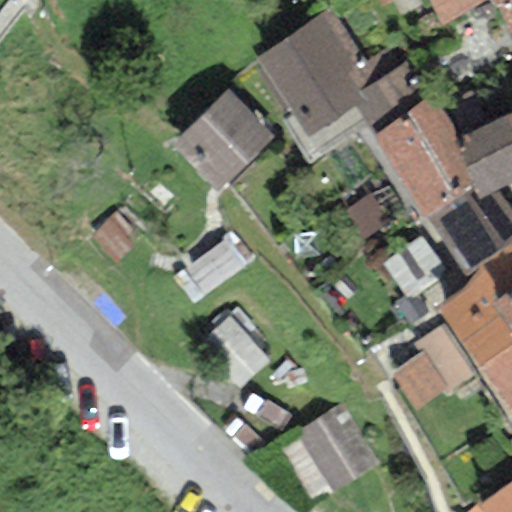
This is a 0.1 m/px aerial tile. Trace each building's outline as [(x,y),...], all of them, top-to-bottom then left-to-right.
[(511,0),(379,0),(381,3),(386,0),(432,0),(440,13),(466,0),(497,0),(511,33),(511,0)] [(330,2),(256,46),(302,124),(355,93),(373,123),(431,89),(400,36),(363,58),(330,2)] [(272,130),(227,81),(174,130),(218,179),(272,130)] [(423,204),(477,173),(431,89),(373,123),(423,204)] [(511,210),(477,173),(423,204),(464,260),(511,228),(511,210)] [(511,236),(476,261),(488,280),(511,306),(511,236)] [(511,324),(468,270),(437,294),(507,389),(511,385),(511,324)] [(469,370),(441,322),(410,340),(415,347),(389,362),(413,403),(469,370)] [(333,413),(287,455),(331,502),(377,459),(333,413)] [(511,511),(511,470),(479,491),(493,511),(511,511)]
